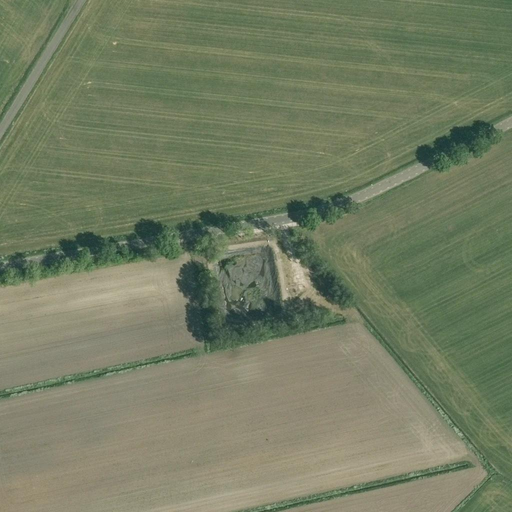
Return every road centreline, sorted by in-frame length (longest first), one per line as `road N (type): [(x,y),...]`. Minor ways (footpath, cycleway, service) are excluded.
road 1 (unclassified): [(0,268),(313,214),(511,122)]
road 2 (unclassified): [(0,133),(82,0)]
